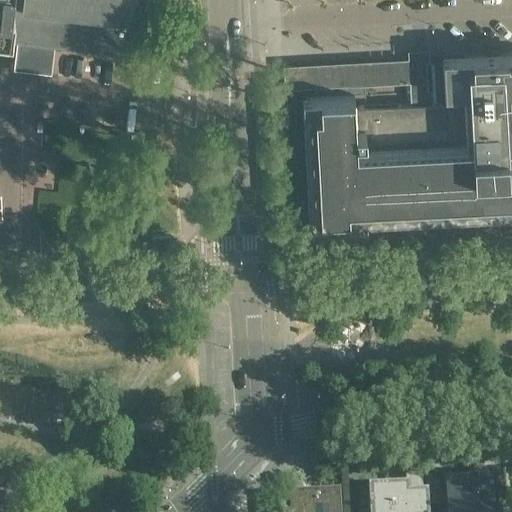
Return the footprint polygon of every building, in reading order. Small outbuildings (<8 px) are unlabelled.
[(0,0),(0,33),(127,49),(139,10),(141,0),(0,0)] [(511,205),(511,52),(483,54),(464,55),(464,58),(444,59),(430,60),(431,92),(413,93),(414,109),(410,109),(410,104),(355,107),(354,95),(305,98),(312,228),(350,226),(350,214),(511,205)] [(500,511),(497,511),(496,479),(498,479),(497,477),(496,477),(495,464),(474,466),(475,485),(446,487),(447,511),(508,511),(500,511)] [(427,511),(427,497),(422,497),(421,474),(405,475),(406,489),(368,491),(369,511),(427,511)] [(339,511),(339,501),(339,497),(288,500),(288,511),(339,511)]
